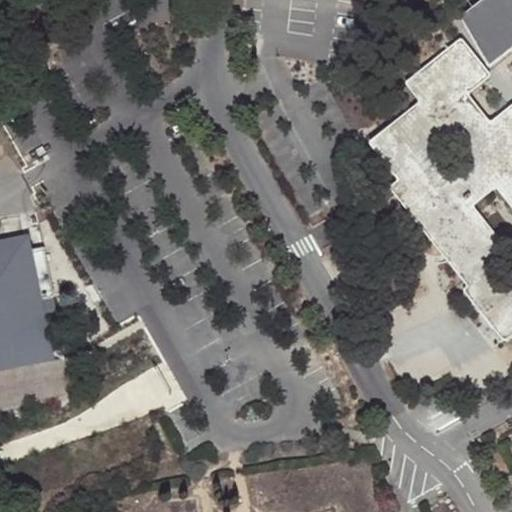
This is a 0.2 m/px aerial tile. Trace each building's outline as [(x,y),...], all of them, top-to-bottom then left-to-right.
[(511,0),(486,0),(463,19),(494,56),(511,42),(511,0)] [(414,81),(413,83),(413,85),(425,99),(375,142),(404,179),(417,197),(410,204),(473,284),(464,292),(504,344),(511,338),(511,111),(511,110),(489,127),(459,90),(481,71),(459,44),(414,80),(414,81)] [(410,204),(417,197),(404,179),(389,190),(404,208),(410,204)] [(0,253),(23,249),(22,244),(0,248),(0,253)] [(23,249),(0,253),(0,361),(34,354),(30,337),(41,334),(35,304),(51,301),(41,252),(24,255),(23,249)] [(30,337),(34,354),(44,352),(41,334),(30,337)]
